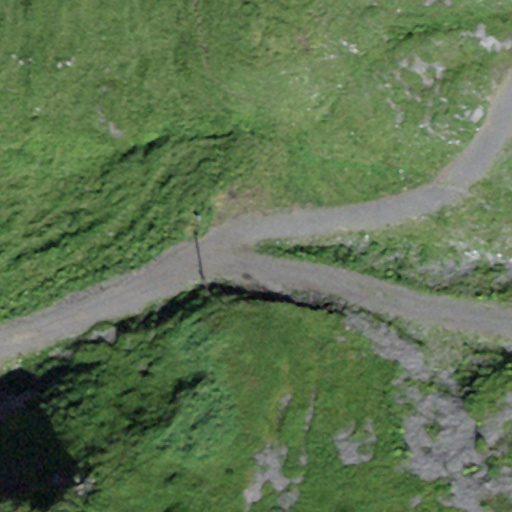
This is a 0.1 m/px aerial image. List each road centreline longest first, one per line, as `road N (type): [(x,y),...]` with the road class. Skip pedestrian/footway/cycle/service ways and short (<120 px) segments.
road 1 (track): [(511,324),(260,274),(193,278),(0,336)]
road 2 (track): [(193,278),(228,242),(428,202),(461,178),(511,104)]
